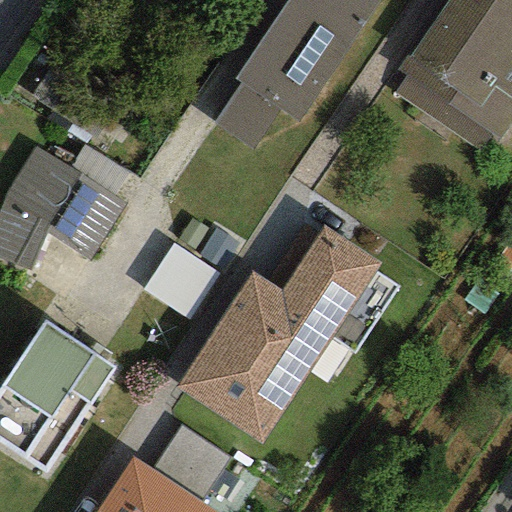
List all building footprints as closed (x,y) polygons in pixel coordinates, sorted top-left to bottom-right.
[(380,0),(284,0),(232,78),(239,82),(211,123),(254,152),(282,110),(299,122),(380,0)] [(511,0),(445,0),(407,57),(405,54),(394,68),(405,77),(391,95),(487,155),(511,118),(511,0)] [(125,202),(33,147),(2,196),(0,202),(0,260),(29,272),(46,234),(84,261),(125,202)] [(260,445),(380,265),(321,226),(278,291),(251,273),(174,388),(260,445)] [(173,238),(142,285),(189,315),(219,268),(173,238)] [(114,369),(43,322),(0,385),(0,444),(43,474),(114,369)] [(179,425),(148,470),(196,502),(198,500),(227,457),(179,425)] [(148,470),(131,459),(94,511),(210,511),(196,502),(148,470)]
